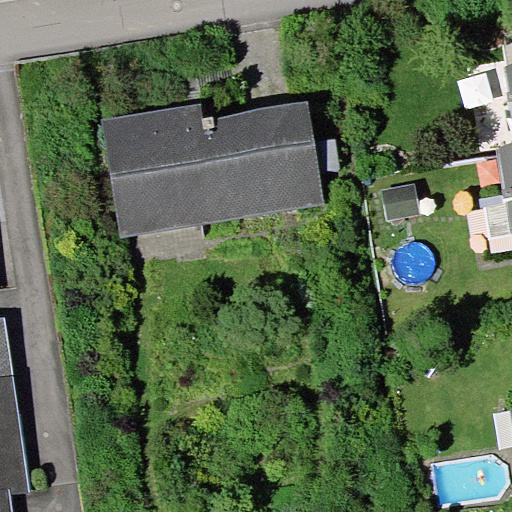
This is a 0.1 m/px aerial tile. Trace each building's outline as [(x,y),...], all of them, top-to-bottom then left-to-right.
[(104,117),(123,236),(324,203),(309,96),(204,119),(201,102),(104,117)] [(511,137),(497,145),(511,234),(511,232),(511,137)] [(415,183),(382,188),(387,218),(420,213),(415,183)] [(0,375),(15,374),(6,315),(0,315),(0,375)] [(0,485),(12,485),(13,492),(32,491),(15,374),(0,375),(0,485)] [(15,511),(13,492),(12,485),(0,485),(0,511),(15,511)]
